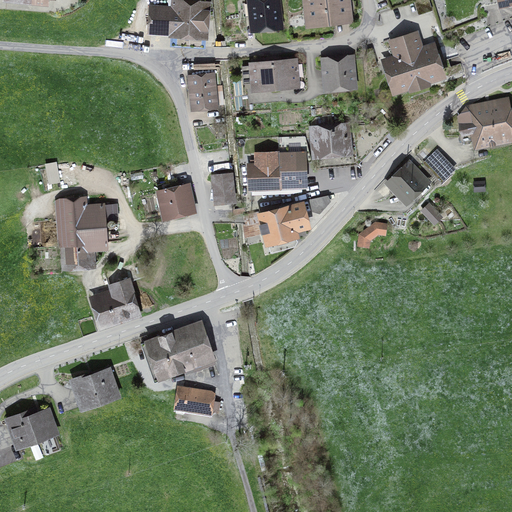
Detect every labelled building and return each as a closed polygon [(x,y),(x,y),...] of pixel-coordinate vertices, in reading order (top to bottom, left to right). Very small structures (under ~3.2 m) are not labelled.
[(205,37),(206,5),(205,0),(166,0),(166,10),(174,10),(174,34),(174,35),(205,37)] [(253,28),(278,26),(276,0),(241,4),(242,17),(251,16),(253,28)] [(349,0),(301,0),(305,28),(353,22),(349,0)] [(416,15),(430,11),(426,0),(416,0),(411,2),(416,15)] [(153,9),(150,47),(172,49),(174,35),(174,34),(174,10),(166,10),(153,9)] [(456,56),(436,63),(431,46),(421,50),(416,34),(392,42),(397,57),(385,61),(394,90),(446,74),(444,69),(459,64),(456,56)] [(196,47),(197,39),(178,37),(178,46),(196,47)] [(376,66),(370,49),(365,51),(371,67),(376,66)] [(356,88),(354,55),(321,58),(323,91),(356,88)] [(273,57),(276,87),(295,85),(294,78),(301,77),(300,64),(293,65),(292,56),(273,57)] [(276,87),(273,57),(251,59),(252,65),(240,66),(242,83),(253,82),(253,89),(276,87)] [(193,106),(213,105),(211,75),(185,76),(186,88),(192,87),(193,106)] [(511,141),(511,116),(508,98),(467,106),(456,116),(460,133),(469,131),(472,147),(478,146),(478,148),(511,141)] [(315,139),(317,166),(358,163),(392,128),(381,113),(369,125),(335,127),(334,115),(323,116),(324,128),(308,129),(309,139),(315,139)] [(278,137),(278,153),(256,154),(256,165),(249,166),(250,186),(300,185),(300,165),(310,161),(304,137),(278,137)] [(434,152),(429,156),(421,148),(407,161),(415,169),(411,172),(406,167),(386,186),(384,185),(376,193),(383,200),(391,192),(402,203),(430,177),(436,183),(450,169),(434,152)] [(71,159),(46,162),(48,182),(62,181),(62,187),(74,186),(71,159)] [(234,203),(231,173),(211,175),(214,205),(234,203)] [(196,212),(189,183),(156,191),(163,220),(196,212)] [(106,243),(105,221),(119,221),(119,206),(89,207),(89,199),(58,199),(59,218),(57,218),(58,245),(66,245),(66,263),(89,262),(89,260),(98,260),(98,248),(88,248),(88,243),(106,243)] [(429,200),(420,209),(434,224),(444,214),(429,200)] [(257,214),(265,247),(300,238),(299,231),(310,228),(303,202),(257,214)] [(367,246),(368,239),(378,232),(384,233),(385,225),(376,224),(361,235),(359,244),(367,246)] [(131,277),(108,284),(110,290),(87,297),(97,331),(143,317),(131,277)] [(201,326),(142,346),(154,380),(212,360),(201,326)] [(83,375),(73,379),(83,405),(115,393),(107,371),(85,380),(83,375)] [(219,400),(210,399),(210,392),(180,388),(178,404),(217,409),(219,400)] [(19,444),(54,431),(47,411),(32,416),(30,411),(9,419),(19,444)]
